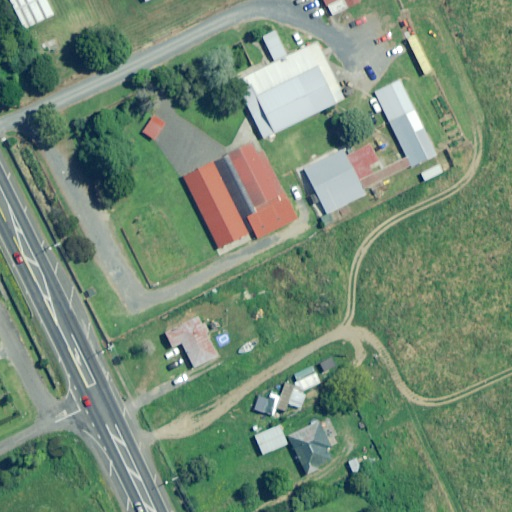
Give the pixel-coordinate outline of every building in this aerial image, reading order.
[(56,15),(48,0),(10,0),(25,30),(56,15)] [(360,1),(359,0),(322,0),(332,17),(360,1)] [(60,50),(55,39),(41,46),(46,57),(60,50)] [(307,48),(231,86),(256,136),(332,98),(307,48)] [(365,84),(401,159),(425,148),(390,72),(365,84)] [(165,126),(154,118),(142,133),(153,141),(165,126)] [(243,142),(214,158),(240,206),(270,190),(243,142)] [(294,164),(316,209),(352,191),(330,147),(294,164)] [(229,217),(202,161),(178,173),(205,228),(229,217)] [(139,275),(170,259),(146,213),(115,228),(139,275)] [(302,283),(289,260),(271,269),(283,293),(302,283)] [(208,333),(199,316),(164,334),(172,349),(182,344),(194,369),(217,357),(205,334),(208,333)] [(265,347),(258,334),(242,343),(249,355),(265,347)] [(330,446),(319,422),(288,437),(306,476),(319,470),(317,467),(332,460),(326,448),(330,446)] [(362,470),(357,459),(347,463),(352,475),(362,470)]
